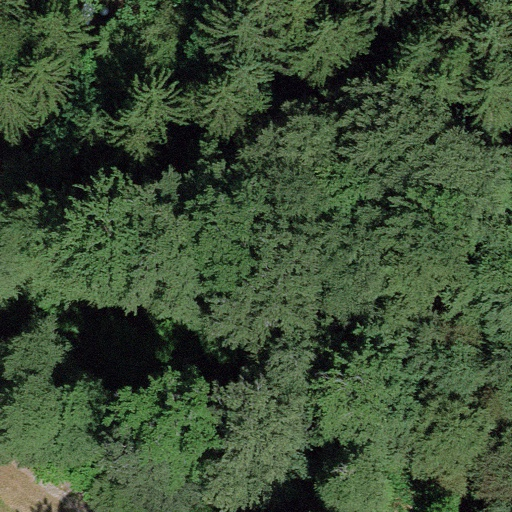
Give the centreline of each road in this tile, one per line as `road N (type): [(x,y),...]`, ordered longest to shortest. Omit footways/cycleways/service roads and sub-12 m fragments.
road 1 (track): [(0,165),(87,42)]
road 2 (track): [(104,511),(0,430)]
